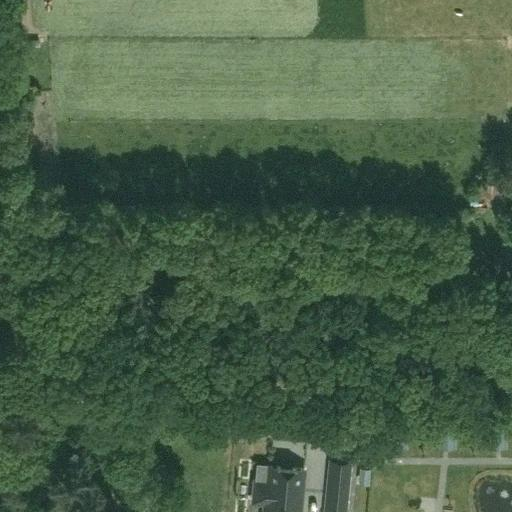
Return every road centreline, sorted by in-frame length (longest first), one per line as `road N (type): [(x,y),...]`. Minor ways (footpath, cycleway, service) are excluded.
road 1 (track): [(0,207),(257,259),(448,269),(486,263)]
road 2 (unclassified): [(150,511),(12,286),(1,218)]
